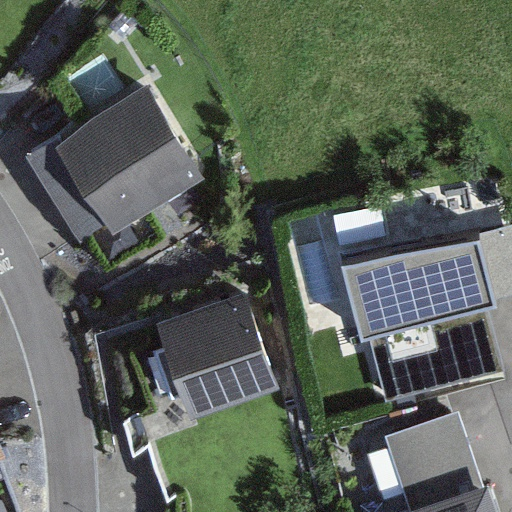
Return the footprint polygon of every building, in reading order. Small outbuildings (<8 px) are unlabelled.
[(0,0),(0,82),(58,10),(45,0),(0,0)] [(164,86),(37,157),(85,242),(212,172),(164,86)] [(382,201),(337,210),(343,241),(388,231),(382,201)] [(371,330),(389,395),(488,369),(471,304),(499,297),(481,229),(343,254),(364,330),(371,330)] [(258,297),(172,323),(197,405),(283,379),(258,297)] [(160,395),(183,387),(169,346),(145,354),(160,395)] [(0,383),(0,454),(25,443),(0,383)] [(492,511),(461,415),(388,443),(408,506),(405,511),(492,511)]
